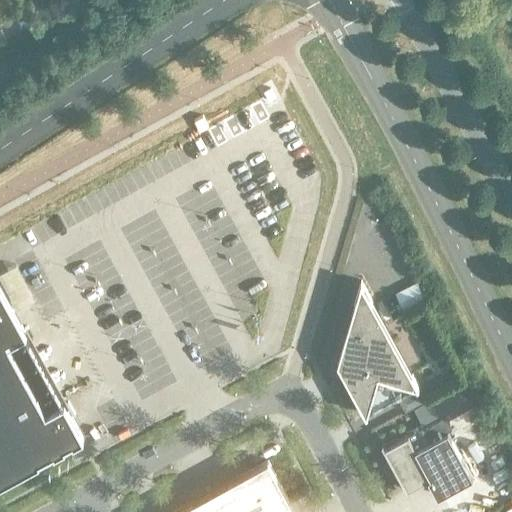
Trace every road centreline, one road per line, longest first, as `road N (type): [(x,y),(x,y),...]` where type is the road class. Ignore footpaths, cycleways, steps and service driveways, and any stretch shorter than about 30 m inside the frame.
road 1 (unclassified): [(76,501),(259,402),(284,399),(306,417),(358,511)]
road 2 (unclassified): [(511,207),(399,0)]
